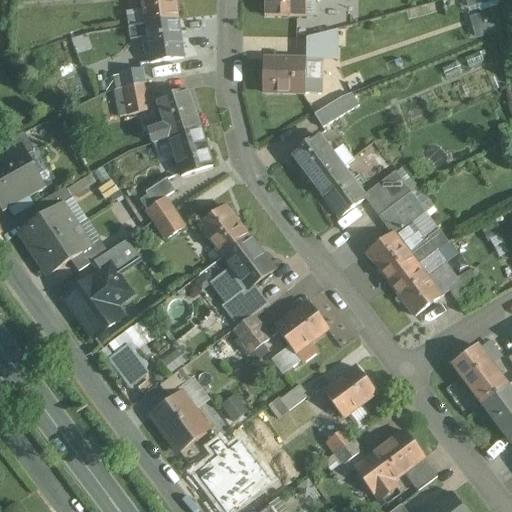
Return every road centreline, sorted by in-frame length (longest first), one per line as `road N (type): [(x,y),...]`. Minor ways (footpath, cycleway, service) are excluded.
road 1 (residential): [(400,363),(250,161),(229,83),(232,0)]
road 2 (residential): [(195,511),(0,245)]
road 3 (primary): [(0,346),(119,511)]
road 4 (residential): [(511,501),(400,363)]
road 5 (residential): [(400,363),(511,298)]
road 6 (residential): [(74,511),(0,413)]
